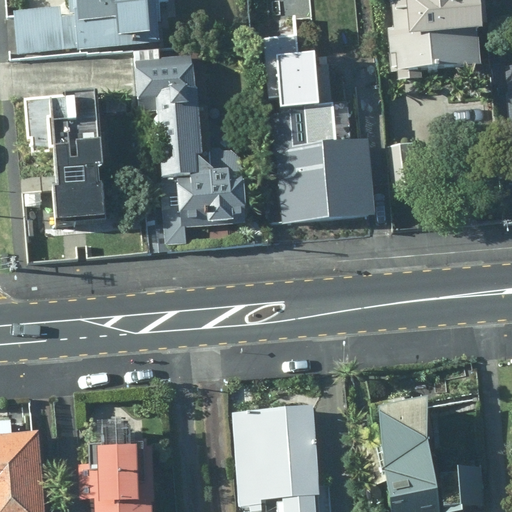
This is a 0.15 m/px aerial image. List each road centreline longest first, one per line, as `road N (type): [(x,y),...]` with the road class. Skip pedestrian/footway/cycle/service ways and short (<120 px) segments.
road 1 (secondary): [(511,307),(0,355)]
road 2 (secondary): [(0,314),(511,275)]
